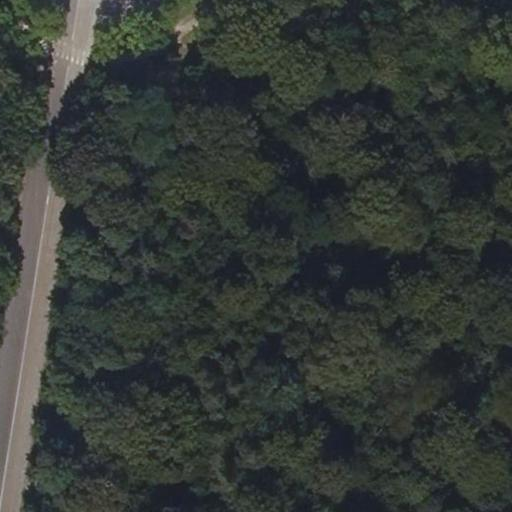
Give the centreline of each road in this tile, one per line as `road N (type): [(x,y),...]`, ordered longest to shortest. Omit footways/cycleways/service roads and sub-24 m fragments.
road 1 (unknown): [(0,30),(111,65),(247,0)]
road 2 (unknown): [(356,0),(511,14)]
